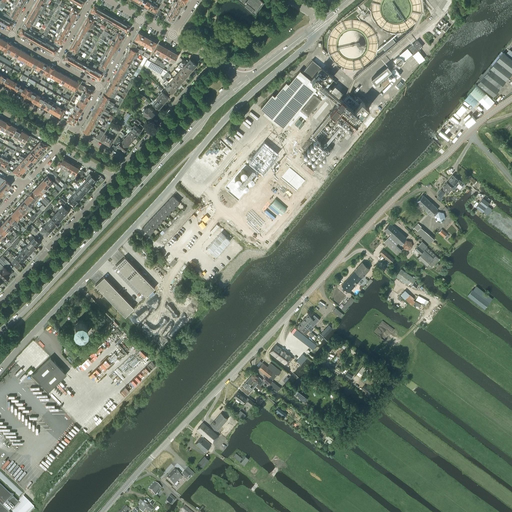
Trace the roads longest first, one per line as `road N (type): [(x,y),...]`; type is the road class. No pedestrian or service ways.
road 1 (unclassified): [(511,98),(382,210),(103,511)]
road 2 (unclassified): [(0,369),(220,124),(309,43),(319,21)]
road 3 (secondary): [(248,76),(0,332)]
road 4 (residential): [(0,299),(111,176)]
road 5 (unknown): [(0,405),(36,441),(55,433),(27,394),(3,388)]
road 6 (residential): [(124,160),(220,63)]
